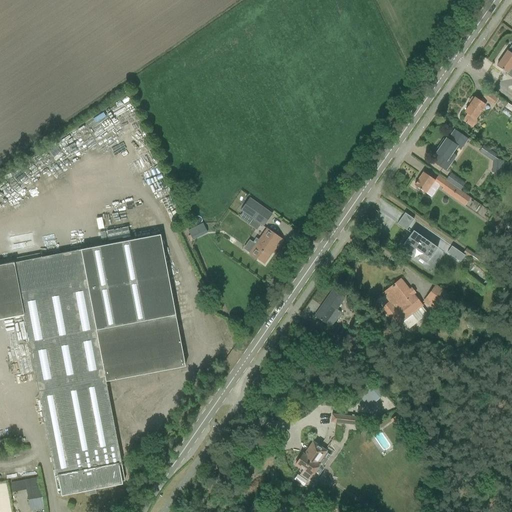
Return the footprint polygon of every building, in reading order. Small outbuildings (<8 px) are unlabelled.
[(507,51),(496,66),(507,74),(511,66),(511,44),(511,45),(507,51)] [(464,112),(467,114),(462,121),(472,127),(477,120),(475,119),(484,105),(487,101),(492,104),(496,99),(486,92),(482,98),(483,98),(480,102),(474,98),(464,112)] [(498,102),(504,107),(507,103),(500,98),(498,102)] [(435,154),(437,155),(432,161),(446,171),(456,156),(451,154),(456,147),(461,150),(468,140),(454,130),(447,140),(446,139),(435,154)] [(494,172),(501,173),(503,161),(495,160),(494,172)] [(414,186),(422,191),(425,194),(431,197),(440,185),(433,181),(434,180),(423,172),(414,186)] [(440,188),(460,202),(465,195),(445,181),(440,188)] [(272,214),(249,197),(240,210),(262,226),(272,214)] [(388,235),(393,225),(406,230),(412,215),(378,201),(376,207),(380,209),(372,229),(388,235)] [(488,220),(499,228),(504,222),(493,214),(488,220)] [(191,240),(206,232),(200,222),(186,230),(191,240)] [(249,254),(263,264),(281,239),(267,228),(255,245),(249,241),(243,249),(249,253),(249,254)] [(437,248),(422,237),(413,231),(400,249),(409,256),(415,249),(421,253),(418,258),(426,264),(437,248)] [(185,367),(175,315),(159,235),(80,250),(0,265),(0,319),(23,315),(29,348),(36,381),(51,458),(57,493),(60,493),(61,496),(88,491),(89,494),(96,493),(95,489),(122,484),(121,481),(124,480),(105,382),(185,367)] [(464,255),(451,246),(447,253),(460,262),(464,255)] [(494,269),(468,250),(466,249),(463,253),(491,273),(494,269)] [(392,303),(390,304),(388,303),(382,308),(397,327),(401,324),(407,330),(427,314),(421,307),(423,306),(413,294),(415,293),(411,288),(409,289),(408,290),(401,280),(394,286),(393,285),(391,286),(392,287),(384,294),(392,303)] [(422,302),(437,313),(450,296),(435,285),(425,298),(422,302)] [(327,301),(323,307),(321,306),(315,316),(326,324),(331,327),(337,318),(340,312),(336,309),(344,298),(333,290),(326,300),(327,301)] [(338,347),(352,359),(358,351),(344,339),(338,347)] [(384,394),(372,381),(363,389),(375,402),(384,394)] [(330,423),(352,425),(361,425),(362,418),(353,417),(353,416),(331,414),(330,423)] [(299,475),(308,481),(319,465),(318,464),(326,451),(312,442),(306,450),(307,451),(304,455),(303,454),(295,465),(302,470),(299,475)] [(37,477),(22,479),(27,511),(42,509),(37,477)]
